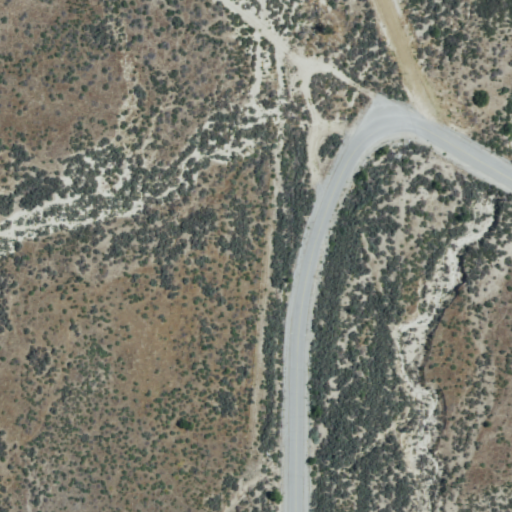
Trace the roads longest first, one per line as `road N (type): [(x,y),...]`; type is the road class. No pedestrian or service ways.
road 1 (track): [(222,0),(366,92),(393,123)]
road 2 (track): [(377,132),(338,125),(310,148),(321,189),(339,198)]
